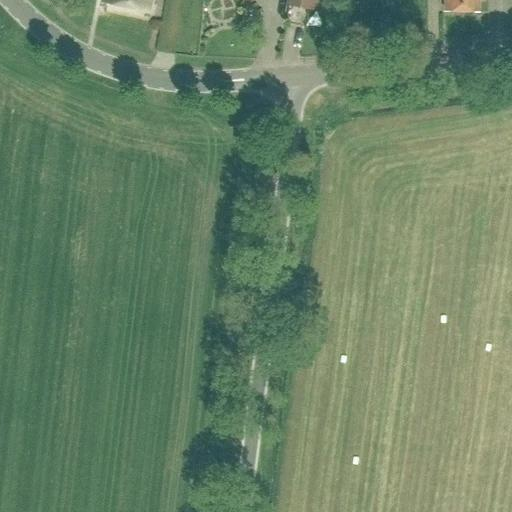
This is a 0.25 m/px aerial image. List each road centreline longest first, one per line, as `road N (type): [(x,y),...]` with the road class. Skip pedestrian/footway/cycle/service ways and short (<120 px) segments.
road 1 (unclassified): [(245,511),(296,77)]
road 2 (tertiary): [(296,77),(161,83),(84,56),(25,19),(10,0)]
road 3 (tertiary): [(511,51),(296,77)]
